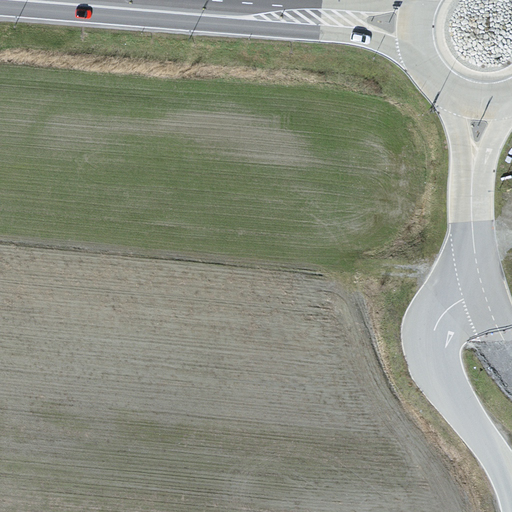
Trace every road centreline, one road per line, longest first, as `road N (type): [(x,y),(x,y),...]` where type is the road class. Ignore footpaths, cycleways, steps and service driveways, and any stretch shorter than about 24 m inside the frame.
road 1 (residential): [(481,284),(440,315),(431,336),(437,366),(511,488)]
road 2 (primary): [(246,10),(380,39),(422,66)]
road 3 (primary): [(387,0),(246,10)]
road 4 (primary): [(111,0),(246,10)]
